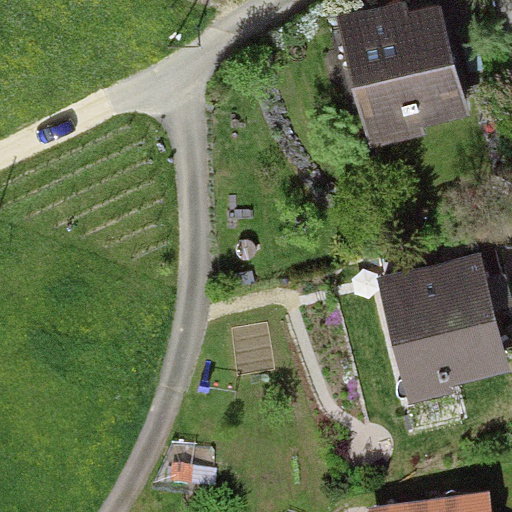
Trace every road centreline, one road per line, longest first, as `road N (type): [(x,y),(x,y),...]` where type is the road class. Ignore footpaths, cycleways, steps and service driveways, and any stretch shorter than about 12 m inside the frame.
road 1 (track): [(179,69),(194,162),(195,284),(167,412),(114,511)]
road 2 (track): [(179,69),(0,163)]
